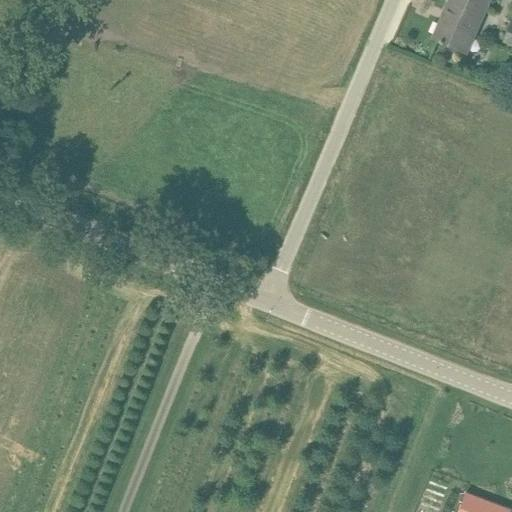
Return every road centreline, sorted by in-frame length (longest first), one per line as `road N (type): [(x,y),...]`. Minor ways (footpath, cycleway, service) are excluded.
road 1 (unclassified): [(264,301),(395,0)]
road 2 (unclassified): [(264,301),(0,196)]
road 3 (unclassified): [(511,398),(264,301)]
